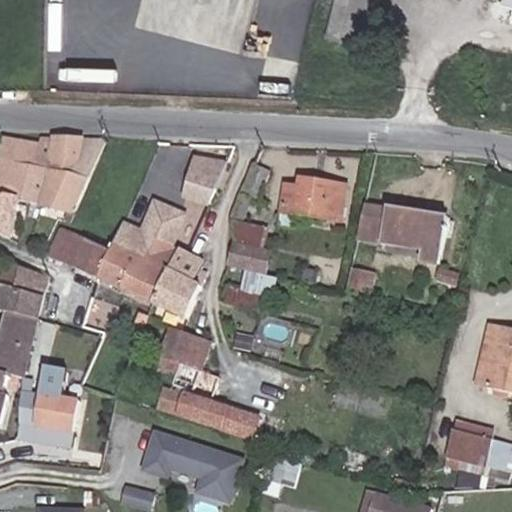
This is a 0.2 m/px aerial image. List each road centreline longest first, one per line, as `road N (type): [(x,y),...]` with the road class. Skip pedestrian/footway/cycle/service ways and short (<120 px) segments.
road 1 (residential): [(511,144),(0,117)]
road 2 (unknown): [(0,249),(112,297)]
